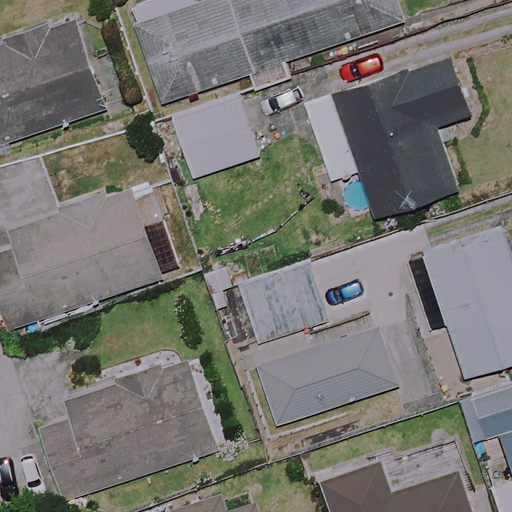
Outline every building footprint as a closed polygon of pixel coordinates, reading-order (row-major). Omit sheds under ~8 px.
[(406,20),(399,0),(203,0),(198,2),(197,0),(150,0),(125,8),(155,104),(250,73),(255,89),(286,79),(280,60),(406,20)] [(104,66),(90,19),(0,44),(0,148),(12,145),(10,139),(109,111),(96,68),(104,66)] [(470,114),(451,54),(302,99),(327,181),(360,171),(373,215),(458,190),(438,123),(470,114)] [(257,156),(237,95),(170,117),(191,179),(257,156)] [(160,278),(129,186),(0,229),(0,316),(5,330),(160,278)] [(511,361),(511,278),(492,221),(413,249),(456,379),(511,361)] [(309,269),(240,290),(256,345),(325,324),(309,269)] [(395,386),(376,328),(260,366),(279,424),(395,386)] [(215,450),(187,359),(31,408),(60,499),(215,450)] [(511,511),(511,381),(457,401),(472,443),(501,433),(511,465),(511,479),(490,487),(498,511),(511,511)] [(389,494),(378,462),(322,482),(332,511),(468,511),(454,472),(389,494)] [(252,511),(247,494),(185,511),(252,511)]
